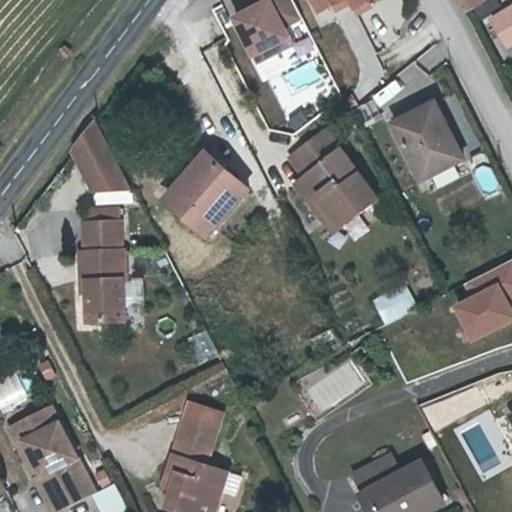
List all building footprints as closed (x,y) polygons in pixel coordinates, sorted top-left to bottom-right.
[(297,0),(260,0),(236,12),(255,49),(268,42),(281,45),(294,38),(285,21),(303,12),(297,0)] [(317,0),(320,6),(333,0),(335,0),(338,4),(346,0),(354,0),(358,8),(373,1),(372,0),(317,0)] [(464,0),(473,17),(495,2),(493,0),(464,0)] [(511,15),(496,25),(511,51),(511,50),(511,15)] [(440,103),(401,122),(428,177),(467,157),(440,103)] [(99,119),(76,149),(97,190),(136,190),(99,119)] [(296,156),(309,174),(346,222),(379,197),(330,131),(296,156)] [(206,150),(194,164),(200,171),(171,203),(207,235),(248,187),(206,150)] [(200,171),(194,164),(165,197),(171,203),(200,171)] [(486,198),(502,191),(490,164),(474,171),(486,198)] [(338,228),(346,222),(309,174),(302,180),(338,228)] [(88,222),(128,222),(128,207),(88,207),(88,222)] [(127,248),(128,222),(88,222),(88,247),(83,250),(82,274),(88,275),(88,317),(127,317),(127,275),(132,274),(134,249),(127,248)] [(372,298),(381,323),(416,311),(407,286),(372,298)] [(159,312),(152,330),(170,338),(178,320),(159,312)] [(282,337),(293,365),(338,346),(327,318),(282,337)] [(0,405),(6,414),(39,392),(25,370),(0,387),(0,405)] [(56,404),(20,422),(46,473),(39,476),(57,511),(100,489),(56,404)] [(187,425),(220,436),(227,415),(194,404),(187,425)] [(13,425),(39,476),(46,473),(20,422),(13,425)] [(169,502),(201,511),(217,511),(233,468),(212,460),(220,436),(187,425),(168,479),(176,483),(173,490),(169,502)] [(350,466),(370,504),(378,498),(385,511),(406,511),(442,491),(421,453),(398,466),(386,445),(350,466)] [(0,493),(10,488),(0,468),(0,493)] [(95,496),(103,511),(133,511),(119,484),(95,496)] [(385,511),(378,498),(370,504),(374,511),(385,511)]
